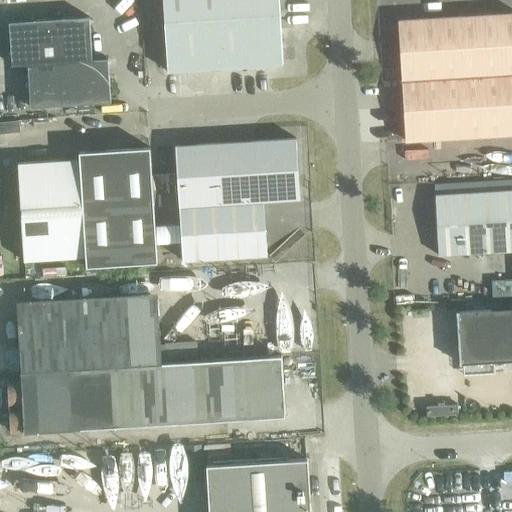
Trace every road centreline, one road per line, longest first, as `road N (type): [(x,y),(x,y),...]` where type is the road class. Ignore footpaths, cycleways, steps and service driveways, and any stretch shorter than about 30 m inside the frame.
road 1 (unclassified): [(363,454),(337,0)]
road 2 (unclassified): [(363,454),(511,445)]
